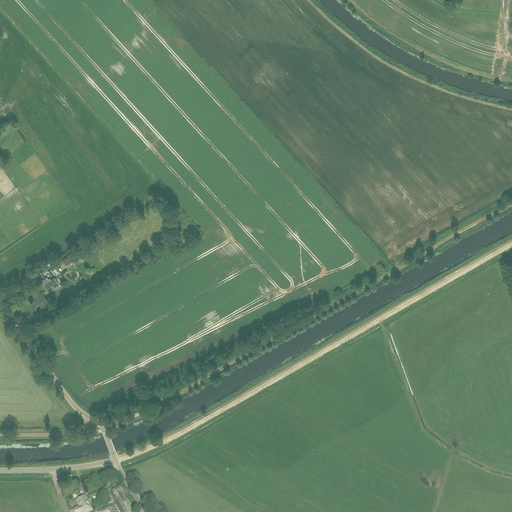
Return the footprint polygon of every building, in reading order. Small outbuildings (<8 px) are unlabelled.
[(63,259),(68,268),(86,257),(82,250),(74,255),(72,253),(63,259)] [(57,276),(61,273),(57,266),(53,268),(57,276)] [(48,279),(46,277),(41,281),(43,284),(44,286),(49,294),(60,286),(58,283),(60,282),(61,281),(61,280),(59,278),(58,277),(57,277),(55,279),(54,278),(51,280),(49,278),(48,279)] [(39,294),(37,291),(33,294),(35,297),(33,299),(34,300),(31,302),(36,309),(40,306),(39,305),(41,304),(42,306),(48,302),(43,295),(45,294),(44,291),(42,293),(39,294)] [(55,312),(60,309),(54,302),(50,305),(55,312)] [(120,511),(133,511),(122,492),(123,491),(120,487),(110,493),(120,511)] [(89,506),(88,504),(89,504),(85,496),(76,500),(79,507),(70,511),(88,511),(92,510),(90,505),(89,506)]
